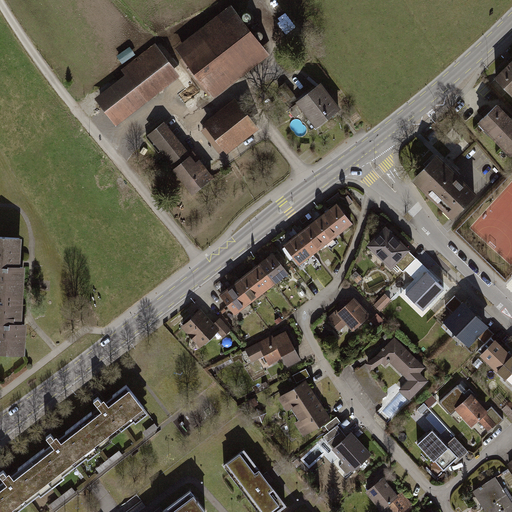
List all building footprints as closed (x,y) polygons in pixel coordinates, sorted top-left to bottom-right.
[(174,51),(213,100),(269,55),(230,6),(174,51)] [(96,98),(116,125),(180,77),(155,45),(121,70),(126,76),(96,98)] [(511,57),(494,75),(511,94),(511,57)] [(284,85),(279,91),(289,100),(294,94),(284,85)] [(319,131),(343,113),(322,85),(298,103),(319,131)] [(202,124),(226,157),(260,131),(235,99),(202,124)] [(511,115),(498,101),(477,121),(511,155),(511,153),(511,115)] [(193,199),(215,182),(166,120),(144,137),(193,199)] [(477,191),(437,152),(412,177),(451,217),(477,191)] [(355,226),(339,205),(285,249),(302,270),(355,226)] [(412,251),(387,226),(369,246),(386,262),(393,255),(401,262),(412,251)] [(0,356),(25,358),(27,326),(21,326),(25,268),(19,268),(21,239),(0,237),(0,356)] [(274,257),(222,299),(238,319),(291,278),(274,257)] [(421,264),(405,281),(424,299),(431,292),(441,301),(451,291),(429,269),(427,271),(421,264)] [(388,290),(373,276),(358,291),(372,305),(373,304),(380,311),(392,299),(385,293),(388,290)] [(489,324),(463,299),(461,301),(455,294),(445,305),(452,311),(443,320),(469,345),(477,337),(485,343),(491,337),(494,333),(487,326),(489,324)] [(335,311),(327,318),(339,331),(347,324),(353,331),(370,315),(354,297),(336,313),(335,311)] [(220,332),(202,311),(181,329),(200,350),(220,332)] [(385,321),(377,313),(369,321),(377,328),(385,321)] [(301,359),(286,330),(274,336),(273,334),(245,349),(252,362),(264,356),(269,365),(283,357),(287,366),(301,359)] [(425,367),(394,337),(377,355),(366,363),(366,364),(371,370),(383,362),(386,365),(389,361),(408,380),(399,389),(410,400),(429,380),(420,372),(425,367)] [(511,353),(511,354),(496,337),(494,340),(491,337),(485,343),(479,350),(481,353),(480,354),(505,379),(511,371),(511,353)] [(371,370),(366,364),(352,373),(374,404),(388,394),(371,370)] [(306,368),(293,375),(297,382),(310,375),(306,368)] [(331,418),(306,379),(278,397),(287,411),(291,408),(299,420),(294,423),(303,437),(331,418)] [(488,410),(471,392),(467,396),(457,384),(440,402),(451,415),(456,409),(472,426),(478,420),(489,432),(496,424),(497,425),(504,419),(492,406),(488,410)] [(80,420),(98,443),(144,408),(126,385),(80,420)] [(511,408),(507,404),(502,409),(511,420),(511,408)] [(329,431),(337,425),(341,422),(336,416),(325,425),(329,431)] [(98,443),(80,420),(32,457),(50,480),(98,443)] [(372,453),(351,431),(346,435),(337,425),(329,431),(323,435),(353,471),(372,453)] [(446,443),(432,429),(418,442),(444,470),(459,456),(461,458),(469,450),(455,435),(446,443)] [(243,450),(223,465),(257,511),(274,511),(284,505),(243,450)] [(9,511),(50,480),(32,457),(0,482),(0,511),(9,511)] [(398,494),(383,476),(365,491),(381,510),(388,505),(394,511),(403,511),(413,504),(402,491),(398,494)] [(511,511),(511,500),(496,477),(473,491),(486,511),(511,511)] [(160,511),(207,511),(190,490),(160,511)]
